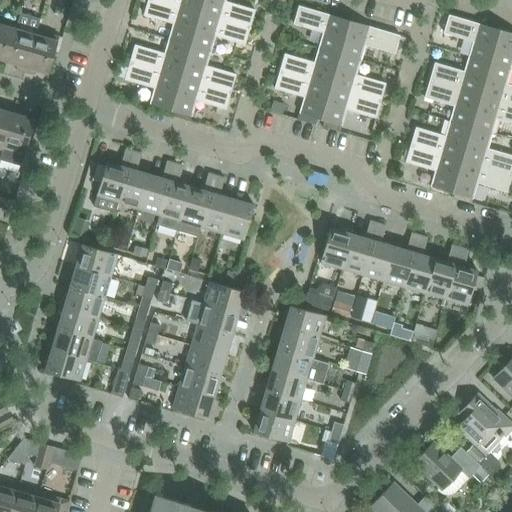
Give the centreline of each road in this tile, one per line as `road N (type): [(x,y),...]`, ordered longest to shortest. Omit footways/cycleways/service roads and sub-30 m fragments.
road 1 (residential): [(511,280),(501,319),(331,497),(37,414),(0,349)]
road 2 (residential): [(511,236),(369,193),(352,164),(275,142),(234,153),(87,112)]
road 3 (residential): [(0,288),(47,265),(87,112)]
